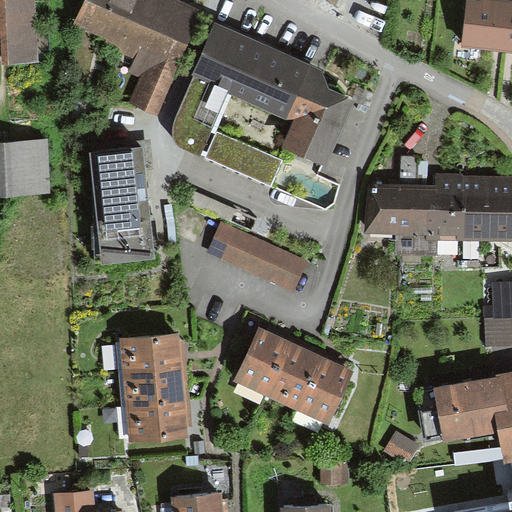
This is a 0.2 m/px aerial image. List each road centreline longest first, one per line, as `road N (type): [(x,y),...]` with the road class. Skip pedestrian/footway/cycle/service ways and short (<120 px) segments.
road 1 (residential): [(399,61),(318,304),(298,310),(195,264)]
road 2 (track): [(215,0),(160,127)]
road 3 (residential): [(399,61),(511,122)]
road 4 (residential): [(289,0),(399,61)]
